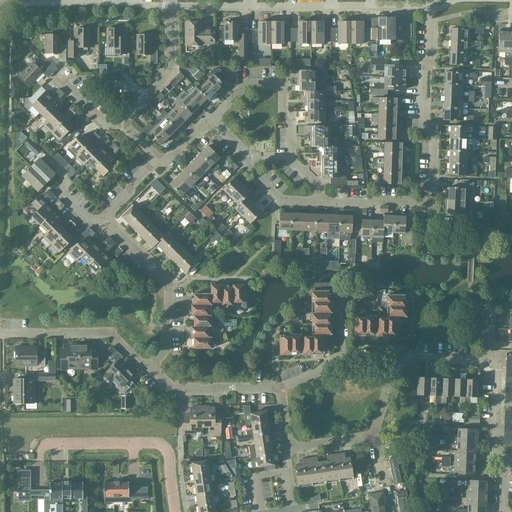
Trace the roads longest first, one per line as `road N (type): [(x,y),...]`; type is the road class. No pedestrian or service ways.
road 1 (residential): [(276,388),(178,390),(144,372),(166,351),(168,287),(103,218)]
road 2 (residential): [(427,57),(420,123),(430,135),(433,204),(314,204)]
road 3 (residential): [(174,511),(162,445),(43,444)]
road 4 (residential): [(276,388),(294,448),(372,435)]
road 5 (residential): [(314,204),(273,196),(209,121)]
road 6 (residential): [(314,204),(314,185),(290,164),(280,84)]
